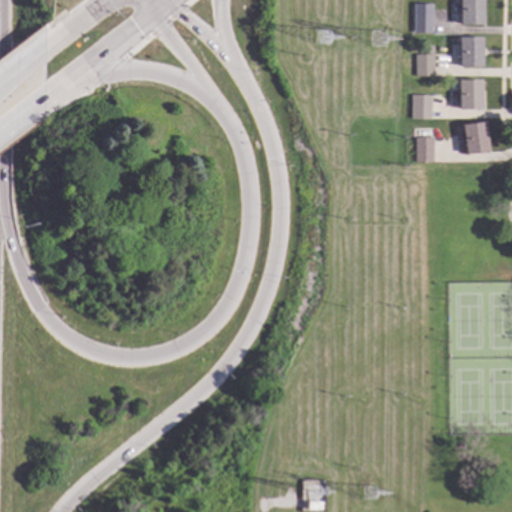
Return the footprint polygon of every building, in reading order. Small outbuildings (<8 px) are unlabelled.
[(482,0),(482,26),(458,26),(458,0),(482,0)] [(429,34),(430,4),(411,4),(411,33),(429,34)] [(481,68),(457,68),(457,38),(481,38),(481,68)] [(432,56),(432,78),(413,78),(414,55),(432,56)] [(480,110),(457,110),(457,99),(449,99),(449,94),(457,94),(456,81),(480,80),(480,110)] [(430,96),(429,121),(409,120),(410,96),(430,96)] [(487,152),(464,155),(460,126),(483,123),(487,152)] [(431,163),(413,163),(413,138),(432,138),(431,163)]
